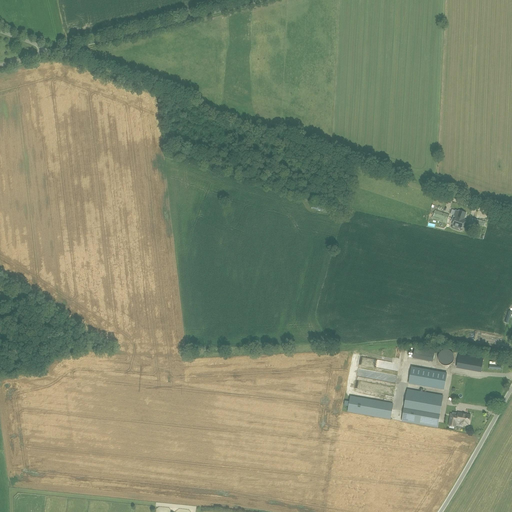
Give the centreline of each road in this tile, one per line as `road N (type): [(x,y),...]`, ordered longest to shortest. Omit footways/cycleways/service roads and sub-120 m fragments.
road 1 (track): [(511,221),(54,52)]
road 2 (unclassified): [(54,52),(261,0)]
road 3 (unclassified): [(440,511),(511,388)]
